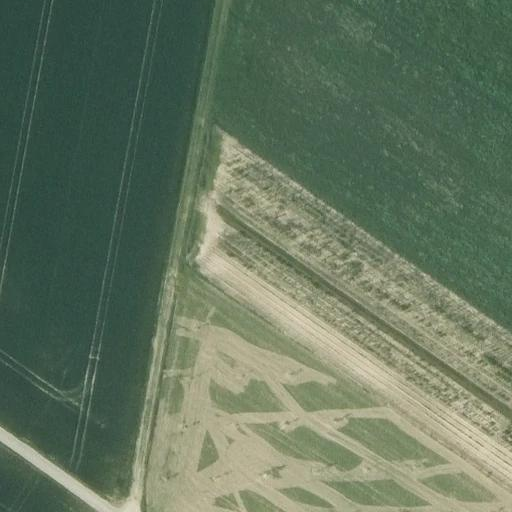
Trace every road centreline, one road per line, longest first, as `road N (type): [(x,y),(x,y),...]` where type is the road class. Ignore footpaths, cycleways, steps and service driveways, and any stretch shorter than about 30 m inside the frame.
road 1 (track): [(130,511),(223,0)]
road 2 (track): [(0,439),(107,511)]
